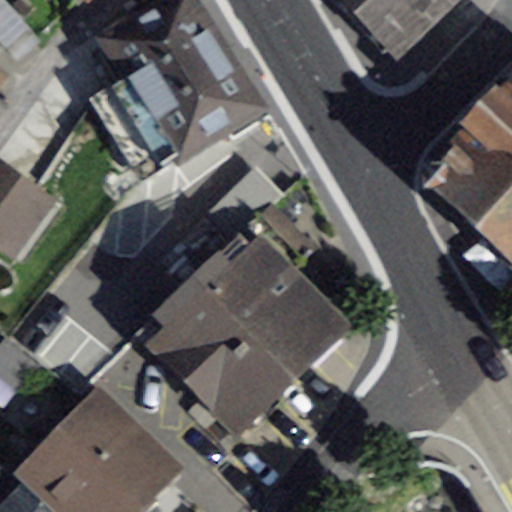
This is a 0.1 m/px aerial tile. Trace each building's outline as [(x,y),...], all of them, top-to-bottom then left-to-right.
[(121,87),(94,105),(142,181),(255,110),(185,0),(183,0),(164,12),(155,0),(148,0),(130,12),(139,28),(99,53),(121,87)] [(347,0),(397,52),(451,0),(347,0)] [(511,98),(439,177),(439,193),(511,260),(511,98)] [(2,168),(0,170),(0,241),(36,192),(2,168)] [(307,245),(270,207),(147,327),(236,419),(326,331),(280,284),(307,258),(307,245)] [(146,511),(154,504),(143,493),(162,472),(98,410),(0,511),(146,511)] [(187,411),(165,432),(207,475),(228,454),(187,411)]
